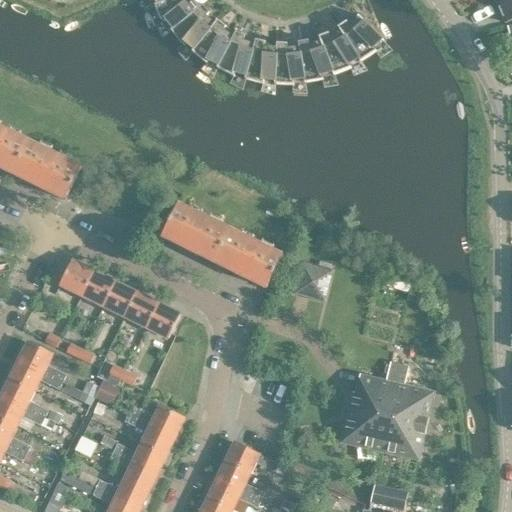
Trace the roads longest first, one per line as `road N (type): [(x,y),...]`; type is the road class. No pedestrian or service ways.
road 1 (residential): [(507,511),(500,117),(490,81),(438,0)]
road 2 (residential): [(170,511),(206,432),(222,317),(51,224)]
